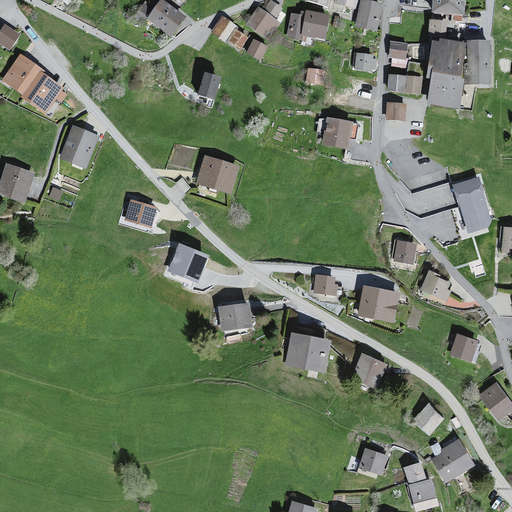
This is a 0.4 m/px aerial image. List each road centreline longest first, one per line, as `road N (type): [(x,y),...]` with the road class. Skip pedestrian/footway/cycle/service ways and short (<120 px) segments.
road 1 (residential): [(511,497),(437,386),(241,267),(171,201),(3,1)]
road 2 (residential): [(511,370),(493,314),(390,202),(377,165),(383,0)]
